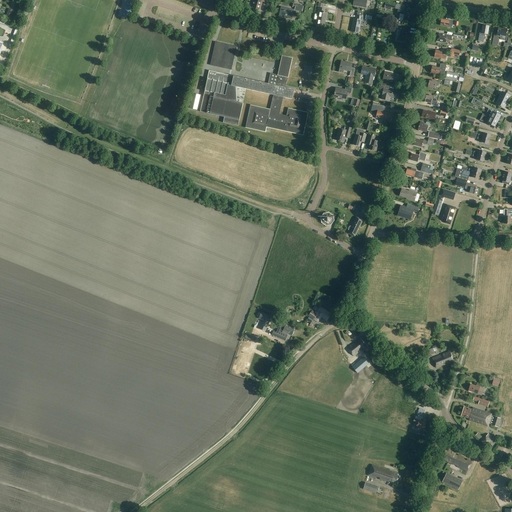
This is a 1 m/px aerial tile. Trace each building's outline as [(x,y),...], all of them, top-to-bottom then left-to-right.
[(265,3),(266,0),(255,0),(254,0),(253,3),(253,4),(252,7),(251,7),(260,10),(262,2),(265,3)] [(279,16),(292,19),(294,10),(281,7),(279,16)] [(317,25),(324,26),(327,13),(324,13),(325,9),(319,8),(318,12),(319,12),(317,25)] [(403,21),(412,23),(413,14),(404,12),(404,11),(398,10),(397,13),(404,15),(403,21)] [(362,21),(363,17),(356,16),(356,19),(354,19),(351,32),(359,33),(361,21),(362,21)] [(440,26),(448,27),(451,27),(452,25),(453,21),(441,19),(440,26)] [(488,35),(489,26),(483,25),(481,33),(480,33),(478,41),(483,42),(485,34),(488,35)] [(397,37),(396,41),(408,43),(410,34),(408,33),(409,30),(401,28),(399,37),(397,37)] [(498,28),(497,33),(495,33),(493,39),(497,40),(498,37),(500,37),(501,40),(506,41),(507,36),(506,36),(507,29),(504,29),(498,28)] [(437,41),(442,42),(443,43),(445,44),(445,43),(446,43),(446,40),(451,41),(452,36),(447,35),(444,35),(439,34),(437,41)] [(215,42),(210,65),(213,66),(232,70),(237,47),(215,42)] [(441,59),(445,59),(446,56),(442,55),(443,52),(435,50),(434,57),(441,59)] [(224,117),(224,119),(223,123),(230,124),(238,126),(241,115),(243,105),(243,104),(246,91),(246,89),(274,95),(273,98),(273,97),(270,110),(251,105),(250,107),(248,116),(246,128),(265,132),(267,127),(303,135),(306,123),(308,113),(306,113),(288,109),(287,116),(280,114),(283,98),(292,99),(293,96),(294,90),(291,89),(289,88),(285,88),(286,86),(288,78),(293,58),(282,56),(282,57),(281,60),(278,75),(271,74),(269,84),(260,82),(234,76),(230,76),(211,71),(209,71),(204,92),(204,96),(200,112),(208,113),(210,113),(210,114),(216,115),(218,115),(218,116),(219,116),(219,115),(221,116),(222,116),(224,117)] [(350,76),(353,77),(355,69),(352,68),(352,64),(346,63),(346,62),(341,61),(340,69),(351,71),(350,76)] [(363,67),(361,74),(367,75),(365,83),(372,84),(373,77),(374,77),(376,69),(372,68),(372,69),(363,67)] [(432,67),(431,73),(439,75),(439,74),(444,75),(446,68),(440,67),(440,68),(432,67)] [(383,80),(399,84),(401,77),(393,75),(393,73),(385,71),(383,80)] [(439,82),(432,81),(429,81),(428,87),(435,89),(435,85),(438,86),(439,82)] [(396,99),(398,92),(386,90),(387,86),(381,84),(380,91),(383,92),(382,96),(381,99),(389,101),(390,97),(396,99)] [(351,94),(352,88),(346,87),(345,90),(336,88),(334,97),(346,99),(347,93),(351,94)] [(496,96),(507,102),(510,96),(502,92),(500,95),(497,94),(496,96)] [(190,109),(197,110),(200,95),(193,93),(190,109)] [(432,100),(435,101),(436,101),(437,97),(429,96),(426,96),(425,102),(431,104),(432,100)] [(504,108),(507,102),(496,96),(494,99),(498,100),(496,104),(504,108)] [(391,120),(391,118),(390,118),(391,114),(384,112),(378,110),(376,118),(382,120),(382,119),(390,121),(390,120),(391,120)] [(429,120),(434,121),(436,114),(431,113),(431,112),(423,110),(421,117),(429,119),(429,120)] [(486,115),(498,121),(501,115),(493,111),(491,114),(487,113),(486,115)] [(486,115),(485,118),(488,119),(487,123),(495,127),(498,121),(486,115)] [(426,133),(428,128),(423,127),(424,125),(424,123),(420,122),(419,124),(418,130),(426,133)] [(339,129),(336,140),(343,142),(345,137),(348,138),(349,135),(351,128),(348,127),(347,127),(346,131),(339,129)] [(359,147),(361,142),(364,143),(364,141),(366,135),(363,134),(364,132),(357,130),(356,135),(353,145),(359,147)] [(409,135),(427,139),(427,137),(420,135),(420,133),(410,131),(409,135)] [(374,140),(375,137),(372,136),(369,135),(367,142),(370,143),(370,145),(368,149),(376,152),(379,142),(374,140)] [(415,139),(414,145),(421,147),(422,144),(426,145),(427,141),(423,140),(423,141),(415,139)] [(424,162),(426,155),(420,153),(419,156),(411,154),(410,160),(417,162),(418,160),(424,162)] [(416,171),(416,170),(411,168),(411,170),(407,169),(405,175),(422,180),(424,174),(416,171)] [(461,175),(465,176),(471,177),(478,179),(479,179),(480,175),(469,171),(468,171),(463,170),(462,174),(461,175)] [(502,181),(503,181),(502,183),(509,185),(509,183),(511,183),(511,178),(503,176),(502,181)] [(457,178),(455,185),(464,188),(466,180),(457,178)] [(476,186),(467,184),(465,188),(469,189),(468,193),(477,195),(479,189),(476,188),(476,186)] [(402,189),(399,196),(406,199),(406,200),(414,202),(417,193),(409,190),(409,191),(402,189)] [(455,193),(443,189),(440,196),(453,200),(455,193)] [(421,213),(423,209),(407,204),(406,207),(400,205),(397,216),(411,220),(413,211),(418,212),(421,213)] [(444,213),(445,213),(443,220),(446,221),(446,223),(450,224),(455,208),(447,205),(444,213)] [(510,224),(511,217),(511,209),(503,209),(503,217),(504,217),(504,221),(503,221),(503,224),(510,224)] [(360,227),(363,220),(356,217),(348,234),(355,237),(358,229),(359,226),(360,227)] [(348,223),(345,222),(339,234),(345,237),(352,223),(349,221),(348,223)] [(308,316),(313,319),(318,322),(321,317),(326,321),(331,314),(319,306),(315,312),(317,314),(316,315),(313,313),(314,312),(312,310),(308,316)] [(262,323),(266,325),(269,318),(270,318),(271,317),(261,313),(259,317),(263,319),(262,323)] [(281,322),(276,332),(287,337),(288,334),(292,336),(295,329),(286,325),(286,324),(281,322)] [(285,341),(287,337),(276,332),(274,331),(272,335),(285,341)] [(364,350),(367,347),(365,345),(365,344),(360,338),(357,341),(358,342),(356,344),(354,343),(348,348),(353,355),(362,348),(364,350)] [(429,357),(432,356),(431,355),(435,353),(433,348),(429,350),(426,351),(429,357)] [(448,362),(453,360),(449,352),(443,354),(432,359),(436,368),(445,364),(444,363),(447,362),(448,362)] [(353,365),(359,372),(369,363),(363,356),(355,363),(353,365)] [(468,390),(477,393),(482,395),(484,388),(480,386),(476,385),(476,386),(470,384),(468,390)] [(479,402),(478,404),(487,407),(489,401),(480,398),(479,402)] [(488,414),(474,409),(474,410),(472,409),(464,407),(461,416),(469,418),(469,420),(484,425),(487,426),(489,422),(488,422),(490,418),(491,415),(488,414)] [(395,420),(384,418),(382,423),(404,429),(405,425),(400,424),(402,418),(396,416),(395,420)] [(414,419),(413,422),(417,424),(416,427),(423,429),(425,423),(414,419)] [(482,441),(490,449),(497,441),(493,438),(493,439),(490,437),(491,436),(489,433),(485,438),(482,441)] [(446,448),(441,459),(453,465),(453,464),(457,466),(457,467),(467,472),(468,469),(470,470),(471,468),(469,467),(472,461),(468,459),(467,461),(463,459),(464,457),(458,454),(457,456),(455,455),(455,453),(446,448)] [(397,483),(399,476),(397,475),(397,474),(371,465),(368,475),(386,481),(386,480),(388,481),(388,480),(397,483)] [(458,490),(463,481),(447,473),(442,482),(458,490)] [(355,492),(368,495),(370,488),(357,485),(355,492)]
